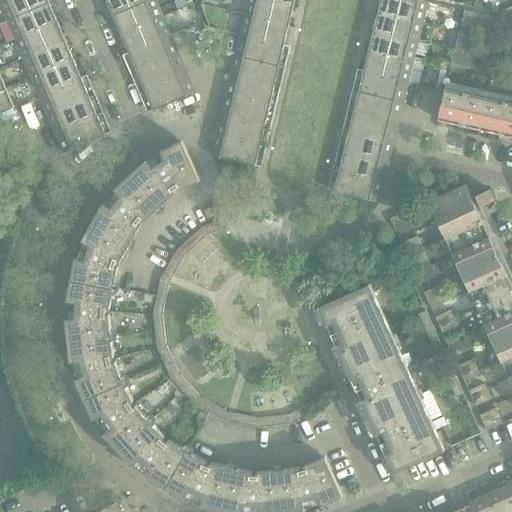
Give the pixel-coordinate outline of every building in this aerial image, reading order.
[(49,2),(48,0),(0,0),(0,3),(7,20),(49,2)] [(147,0),(106,0),(113,15),(147,0)] [(163,16),(155,0),(147,0),(113,15),(121,34),(163,16)] [(187,5),(185,0),(180,0),(176,2),(179,8),(187,5)] [(289,25),(293,5),(270,0),(247,0),(244,15),(289,25)] [(422,22),(428,1),(422,0),(380,0),(378,11),(422,22)] [(57,21),(49,2),(7,20),(15,39),(57,21)] [(454,50),(451,63),(472,68),(482,29),(486,30),(493,32),(496,19),(496,18),(464,10),(459,31),(454,50)] [(418,41),(422,22),(378,11),(373,30),(418,41)] [(284,45),(289,25),(244,15),(239,35),(256,40),(256,38),(284,45)] [(171,36),(163,16),(121,34),(129,54),(171,36)] [(65,40),(57,21),(15,39),(23,58),(65,40)] [(206,29),(202,21),(194,25),(197,33),(206,29)] [(413,62),(418,41),(373,30),(368,51),(413,62)] [(252,59),(256,40),(239,35),(235,55),(252,59)] [(137,72),(179,54),(171,36),(129,54),(137,72)] [(279,65),(284,45),(256,38),(256,40),(252,59),(279,65)] [(73,59),(65,40),(23,58),(32,77),(73,59)] [(408,83),(413,62),(368,51),(363,71),(390,78),(408,83)] [(187,73),(179,54),(137,72),(145,91),(187,73)] [(247,79),(252,59),(235,55),(230,75),(247,79)] [(449,71),(451,61),(441,58),(438,68),(449,71)] [(82,78),(73,59),(32,77),(40,96),(82,78)] [(274,86),(279,65),(252,59),(247,79),(274,86)] [(385,98),(390,78),(363,71),(358,91),(385,98)] [(195,92),(187,73),(145,91),(153,110),(195,92)] [(0,113),(14,107),(6,88),(0,74),(0,113)] [(242,99),(247,79),(230,75),(225,95),(242,99)] [(89,96),(82,78),(40,96),(48,114),(89,96)] [(403,102),(408,83),(390,78),(385,98),(403,102)] [(270,105),(274,86),(247,79),(242,99),(270,105)] [(457,125),(466,86),(447,82),(438,120),(457,125)] [(476,129),(485,90),(466,86),(457,125),(476,129)] [(496,134),(505,95),(485,90),(476,129),(496,134)] [(380,118),(385,98),(358,91),(354,111),(380,118)] [(237,119),(242,99),(225,95),(220,115),(237,119)] [(511,137),(511,96),(505,95),(496,134),(511,137)] [(97,115),(89,96),(48,114),(55,133),(97,115)] [(398,122),(403,102),(385,98),(380,118),(398,122)] [(265,125),(270,105),(242,99),(237,119),(265,125)] [(376,138),(380,118),(354,111),(349,131),(376,138)] [(106,135),(97,115),(55,133),(64,153),(106,135)] [(233,139),(237,119),(220,115),(216,134),(233,139)] [(393,142),(398,122),(380,118),(376,138),(393,142)] [(260,145),(265,125),(237,119),(233,139),(260,145)] [(371,157),(376,138),(349,131),(344,151),(371,157)] [(228,159),(233,139),(216,134),(211,155),(228,159)] [(388,162),(393,142),(376,138),(371,157),(388,162)] [(255,166),(260,145),(233,139),(228,159),(255,166)] [(176,192),(174,190),(178,187),(180,189),(200,180),(182,140),(161,150),(164,155),(151,165),(146,160),(130,174),(160,206),(176,192)] [(366,178),(371,157),(344,151),(339,171),(366,178)] [(383,182),(388,162),(371,157),(366,178),(383,182)] [(361,198),(366,178),(339,171),(334,191),(361,198)] [(160,206),(130,174),(114,189),(119,194),(109,206),(103,203),(93,221),(131,243),(141,224),(139,223),(142,219),(144,221),(160,206)] [(378,202),(383,182),(366,178),(361,198),(378,202)] [(511,290),(511,274),(494,235),(481,206),(495,199),(491,189),(471,197),(466,184),(429,201),(477,307),(511,290)] [(414,208),(405,212),(409,220),(412,228),(422,224),(414,208)] [(400,215),(389,219),(393,227),(409,220),(405,212),(400,215)] [(218,220),(210,224),(214,232),(222,228),(218,220)] [(409,220),(393,227),(397,235),(407,230),(412,228),(409,220)] [(114,288),(118,266),(115,266),(117,260),(120,262),(131,243),(93,221),(82,240),(88,243),(82,259),(76,257),(71,278),(112,287),(112,288),(114,288)] [(210,224),(202,227),(207,235),(214,232),(210,224)] [(202,227),(196,233),(201,240),(207,235),(202,227)] [(196,233),(189,239),(196,246),(201,240),(196,233)] [(420,244),(417,236),(402,243),(405,251),(420,244)] [(189,239),(183,245),(190,251),(196,246),(189,239)] [(423,252),(422,248),(420,244),(405,251),(409,259),(423,252)] [(183,245),(177,250),(184,256),(190,251),(183,245)] [(177,250),(173,257),(180,263),(184,256),(177,250)] [(173,257),(169,265),(177,269),(180,263),(173,257)] [(431,268),(430,265),(428,261),(413,268),(416,275),(431,268)] [(169,265),(164,272),(173,276),(177,269),(169,265)] [(435,276),(431,268),(416,275),(420,283),(435,276)] [(164,272),(160,279),(169,282),(173,276),(164,272)] [(106,314),(107,309),(109,309),(112,288),(112,287),(71,278),(67,300),(73,302),(72,318),(66,319),(68,340),(111,335),(109,314),(106,314)] [(160,279),(159,287),(167,290),(169,282),(160,279)] [(395,339),(389,327),(370,284),(319,307),(327,325),(333,322),(342,342),(336,345),(344,363),(395,339)] [(442,294),(439,286),(424,292),(428,300),(442,294)] [(159,287),(157,296),(166,298),(167,290),(159,287)] [(511,290),(477,307),(511,384),(511,290)] [(151,304),(153,295),(144,293),(142,302),(151,304)] [(446,301),(445,299),(442,294),(428,300),(431,308),(446,301)] [(157,296),(155,305),(164,306),(166,298),(157,296)] [(155,305),(153,314),(163,314),(164,306),(155,305)] [(433,327),(425,310),(418,314),(425,330),(433,327)] [(454,318),(453,317),(450,310),(435,317),(439,325),(454,318)] [(163,314),(153,314),(154,322),(163,322),(163,314)] [(457,325),(454,318),(439,325),(442,332),(457,325)] [(163,322),(154,322),(155,330),(164,329),(163,322)] [(440,343),(433,327),(425,330),(433,347),(440,343)] [(164,329),(155,330),(155,339),(165,337),(164,329)] [(465,343),(461,335),(461,334),(446,341),(450,349),(465,343)] [(124,381),(115,361),(112,362),(111,357),(114,356),(111,335),(68,340),(71,361),(77,360),(81,376),(75,379),(84,399),(124,381)] [(165,337),(155,339),(156,347),(157,348),(166,345),(165,337)] [(419,394),(395,339),(344,363),(352,380),(358,377),(363,386),(367,397),(361,400),(368,417),(419,394)] [(453,357),(468,350),(465,343),(450,349),(453,357)] [(166,345),(157,348),(160,356),(169,352),(166,345)] [(169,352),(160,356),(164,363),(173,359),(169,352)] [(173,359),(164,363),(167,371),(176,366),(173,359)] [(476,367),(472,359),(457,366),(461,374),(476,367)] [(456,377),(448,361),(441,365),(448,381),(456,377)] [(176,366),(167,371),(171,379),(179,373),(176,366)] [(479,374),(477,370),(476,367),(461,374),(464,382),(479,374)] [(179,373),(171,379),(177,385),(184,379),(179,373)] [(463,394),(456,377),(448,381),(456,398),(463,394)] [(184,379),(177,385),(182,391),(189,385),(184,379)] [(150,420),(136,405),(134,407),(131,402),(133,401),(124,381),(84,399),(94,419),(99,416),(108,430),(104,434),(118,449),(150,420)] [(487,391),(485,387),(483,383),(468,390),(472,398),(487,391)] [(189,385),(182,391),(188,397),(195,390),(189,385)] [(195,390),(188,397),(194,403),(201,397),(200,396),(195,390)] [(490,399),(487,391),(472,398),(475,406),(490,399)] [(445,450),(419,394),(368,417),(376,435),(383,432),(392,451),(385,454),(394,473),(445,450)] [(201,397),(194,403),(202,408),(207,400),(201,397)] [(207,400),(202,408),(210,412),(214,404),(207,400)] [(214,404),(210,412),(217,417),(221,408),(214,404)] [(221,408),(217,417),(225,421),(228,412),(221,408)] [(303,408),(296,411),(299,420),(307,416),(303,408)] [(499,416),(495,408),(480,415),(483,423),(499,416)] [(203,423),(208,415),(200,411),(195,419),(203,423)] [(296,411),(288,414),(291,423),(299,420),(296,411)] [(228,412),(225,421),(233,422),(235,413),(228,412)] [(235,413),(233,422),(241,424),(243,415),(235,413)] [(288,414),(281,415),(282,424),(291,423),(288,414)] [(243,415),(241,424),(249,426),(250,416),(243,415)] [(281,415),(273,416),(274,425),(282,424),(281,415)] [(250,416),(249,426),(257,427),(258,418),(250,416)] [(273,416),(265,417),(265,426),(274,425),(273,416)] [(502,423),(499,416),(483,423),(487,431),(502,423)] [(258,418),(257,427),(265,426),(265,417),(258,418)] [(165,488),(188,450),(169,440),(167,442),(163,438),(165,437),(150,420),(118,449),(132,466),(133,466),(137,461),(150,471),(147,477),(165,488)] [(223,510),(228,486),(232,467),(211,462),(210,465),(205,463),(206,461),(188,450),(165,488),(185,499),(188,493),(203,499),(202,505),(223,510)] [(343,496),(325,456),(304,465),(306,468),(300,469),(300,467),(279,469),(283,511),(286,511),(305,510),(304,503),(320,499),(322,505),(343,496)] [(283,511),(279,469),(257,471),(258,474),(252,474),(253,471),(232,467),(228,486),(223,510),(235,511),(244,511),(246,507),(262,508),(261,511),(283,511)] [(511,511),(511,500),(506,488),(489,496),(496,511),(511,511)] [(496,511),(489,496),(470,504),(473,511),(496,511)] [(118,511),(115,502),(93,511),(118,511)]
